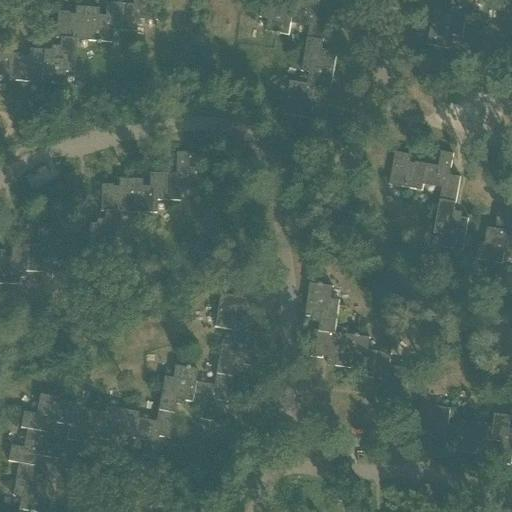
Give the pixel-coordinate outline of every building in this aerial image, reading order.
[(132,0),(132,6),(122,5),(120,32),(135,33),(136,21),(156,22),(158,1),(145,1),(145,0),(132,0)] [(288,38),(290,25),(294,5),(286,4),(286,0),(262,0),(259,20),(267,21),(265,34),(276,36),(276,37),(279,38),(280,36),(288,38)] [(294,5),(290,25),(309,29),(307,41),(323,44),(328,18),(317,16),(319,0),(306,0),(305,7),(294,5)] [(485,0),(450,0),(449,9),(466,13),(466,14),(470,14),(472,0),(476,0),(485,2),(485,0)] [(120,32),(122,5),(106,4),(105,10),(90,9),(87,42),(96,43),(96,45),(100,45),(100,43),(111,44),(112,31),(120,32)] [(87,42),(90,9),(74,8),(73,16),(69,16),(69,14),(57,13),(55,40),(59,40),(76,42),(87,42)] [(466,13),(449,9),(448,15),(431,12),(425,48),(433,49),(433,50),(437,51),(437,50),(446,52),(449,37),(461,39),(466,14),(466,13)] [(76,42),(59,40),(59,47),(51,46),(51,52),(43,52),(40,85),(49,85),(49,87),(53,87),(53,86),(64,87),(65,74),(73,74),(76,42)] [(323,44),(307,41),(301,74),(309,75),(307,87),(322,89),(322,90),(330,92),(336,59),(328,58),(329,52),(322,50),(323,44)] [(40,85),(43,52),(27,50),(26,58),(22,58),(22,56),(10,55),(8,76),(8,82),(40,85)] [(0,75),(8,76),(10,55),(0,54),(0,75)] [(319,106),(322,90),(322,89),(307,87),(289,83),(283,117),(310,121),(312,110),(310,109),(311,105),(319,106)] [(438,168),(426,166),(422,186),(441,190),(439,202),(455,205),(460,178),(454,177),(457,164),(452,163),(453,155),(440,153),(438,168)] [(175,176),(164,176),(163,203),(180,203),(180,190),(200,191),(200,170),(188,170),(188,155),(176,154),(175,176)] [(426,166),(414,164),(414,165),(409,165),(411,157),(394,154),(388,186),(421,193),(422,186),(426,166)] [(163,203),(164,176),(149,175),(149,182),(133,181),(132,214),(141,215),(141,216),(145,217),(145,215),(156,215),(156,202),(163,203)] [(132,214),(133,181),(117,181),(117,189),(112,189),(112,187),(101,187),(100,214),(104,214),(121,214),(132,214)] [(497,215),(494,232),(511,234),(511,200),(506,200),(503,216),(497,215)] [(454,211),(455,205),(439,202),(433,234),(441,236),(439,249),(449,251),(449,252),(453,253),(453,251),(462,253),(468,220),(460,219),(461,213),(454,211)] [(120,247),(121,214),(104,214),(104,220),(97,220),(97,226),(89,226),(88,259),(96,259),(96,261),(100,261),(100,259),(111,260),(111,247),(120,247)] [(37,225),(37,233),(37,247),(26,247),(25,274),(41,274),(42,262),(62,262),(62,241),(50,241),(50,226),(37,225)] [(511,234),(494,232),(485,230),(482,247),(476,246),(473,264),(500,268),(502,255),(511,256),(511,234)] [(25,274),(26,247),(10,246),(10,253),(0,252),(0,285),(2,286),(2,288),(6,288),(6,286),(17,286),(18,273),(25,274)] [(319,326),(318,332),(334,335),(339,302),(331,301),(333,288),(322,287),(322,285),(318,285),(318,286),(310,285),(305,318),(313,319),(312,325),(319,326)] [(214,329),(232,332),(246,335),(247,334),(249,318),(242,317),(242,312),(244,312),(246,300),(220,296),(214,329)] [(221,342),(216,375),(232,377),(233,371),(240,372),(241,366),(249,368),(255,335),(247,334),(246,335),(232,332),(230,344),(221,342)] [(325,367),(341,369),(346,336),(334,335),(318,332),(314,332),(310,358),(322,360),(322,358),(326,359),(325,367)] [(370,380),(374,354),(367,352),(369,340),(358,338),(358,337),(354,336),(354,338),(346,336),(341,369),(356,371),(355,378),(370,380)] [(390,356),(374,354),(370,380),(376,381),(374,395),(379,395),(378,403),(391,405),(393,390),(405,392),(408,371),(389,368),(390,356)] [(164,378),(158,411),(174,414),(175,407),(183,409),(184,403),(192,404),(195,384),(197,371),(189,370),(189,368),(185,367),(185,369),(174,367),(172,380),(164,378)] [(227,404),(232,377),(216,375),(214,387),(195,384),(192,404),(203,406),(200,421),(213,423),(217,402),(227,404)] [(49,424),(69,427),(71,415),(57,412),(59,400),(39,396),(36,416),(23,414),(20,430),(26,431),(47,434),(49,424)] [(445,443),(447,428),(450,410),(417,406),(413,432),(425,434),(425,432),(430,433),(428,441),(444,443),(445,443)] [(104,414),(100,441),(116,444),(118,436),(122,437),(122,438),(134,440),(137,420),(138,414),(105,408),(104,414)] [(71,415),(69,427),(67,441),(83,444),(85,436),(89,437),(89,439),(100,441),(104,414),(72,409),(71,415)] [(170,440),(174,414),(158,411),(156,423),(137,420),(134,440),(145,442),(142,457),(155,459),(159,438),(170,440)] [(494,416),(492,426),(490,443),(495,443),(494,457),(499,458),(498,465),(510,467),(511,456),(511,431),(508,431),(510,418),(494,416)] [(490,443),(492,426),(460,422),(459,430),(447,428),(445,443),(444,443),(443,451),(476,456),(477,448),(483,449),(484,442),(490,443)] [(45,446),(47,434),(26,431),(23,449),(11,447),(8,463),(18,465),(34,468),(36,457),(57,461),(60,448),(45,446)] [(34,468),(18,465),(12,497),(21,499),(18,511),(21,511),(42,511),(47,483),(39,481),(40,475),(33,474),(34,468)]
